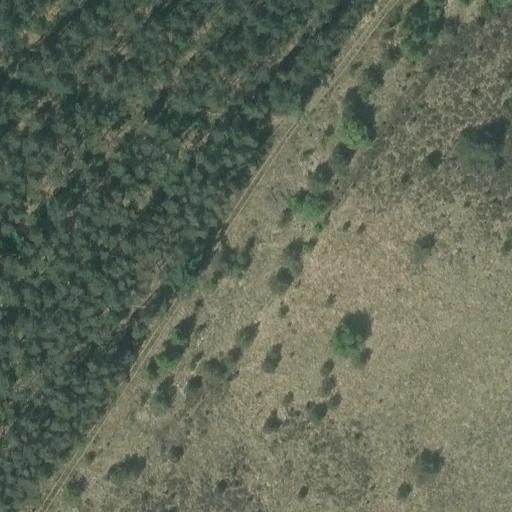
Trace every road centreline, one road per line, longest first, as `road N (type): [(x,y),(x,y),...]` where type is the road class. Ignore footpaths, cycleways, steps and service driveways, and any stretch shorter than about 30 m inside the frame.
road 1 (track): [(280,124),(40,511)]
road 2 (track): [(386,0),(280,124),(0,71)]
